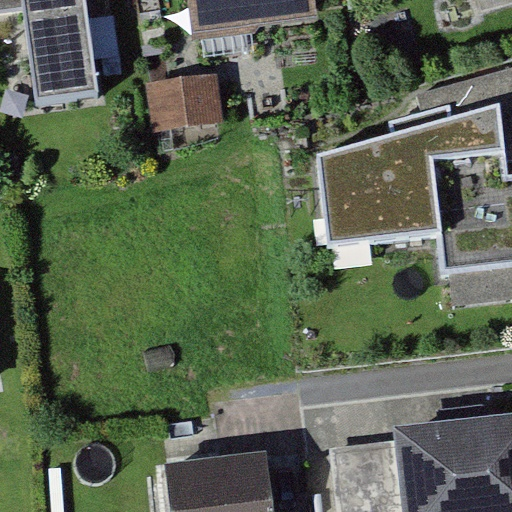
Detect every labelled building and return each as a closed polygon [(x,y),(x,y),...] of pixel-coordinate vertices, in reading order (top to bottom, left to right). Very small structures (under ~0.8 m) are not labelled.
[(0,0),(0,12),(26,9),(40,106),(103,97),(89,0),(0,0)] [(331,23),(327,0),(193,0),(200,43),(331,23)] [(224,75),(155,86),(162,134),(232,123),(224,75)] [(500,82),(420,89),(422,114),(502,107),(500,82)] [(500,118),(319,165),(330,259),(440,238),(443,276),(511,269),(511,179),(506,180),(500,118)] [(511,511),(511,421),(401,436),(411,511),(511,511)] [(410,511),(403,445),(367,448),(339,451),(345,511),(410,511)] [(277,511),(271,449),(177,459),(182,511),(277,511)]
